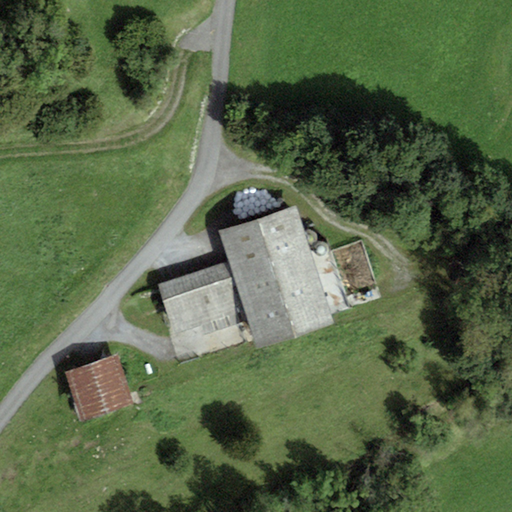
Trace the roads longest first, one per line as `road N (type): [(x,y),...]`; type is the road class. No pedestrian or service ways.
road 1 (track): [(511,99),(470,141),(460,169),(461,231),(434,256),(407,256),(326,211),(291,178),(206,165)]
road 2 (track): [(0,151),(91,146),(142,133),(167,110),(189,49),(223,28)]
